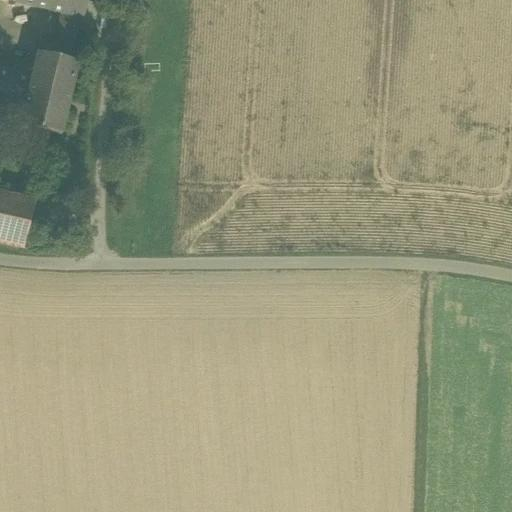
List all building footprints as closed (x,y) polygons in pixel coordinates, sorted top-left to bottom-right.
[(0,0),(0,1),(47,13),(50,0),(0,0)] [(85,0),(50,0),(47,13),(60,16),(56,35),(75,39),(85,0)] [(56,35),(53,48),(72,53),(75,39),(56,35)] [(69,63),(72,53),(53,48),(38,45),(36,55),(69,63)] [(36,55),(30,80),(19,128),(59,137),(77,65),(69,63),(36,55)] [(0,123),(19,128),(30,80),(0,72),(0,123)] [(35,202),(0,193),(0,245),(22,251),(35,202)]
